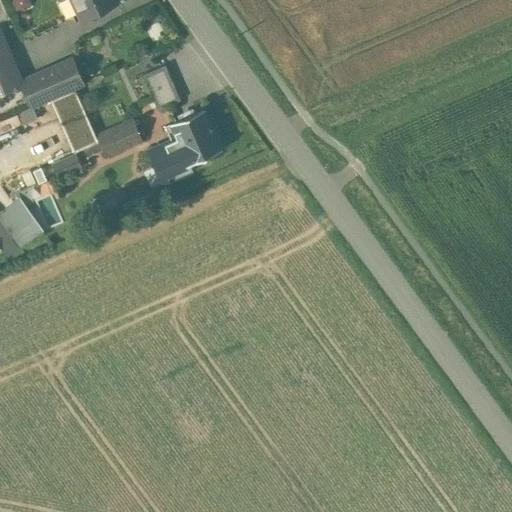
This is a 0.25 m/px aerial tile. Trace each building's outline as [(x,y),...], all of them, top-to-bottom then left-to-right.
[(70,0),(79,19),(115,2),(114,0),(70,0)] [(0,91),(21,82),(20,81),(0,35),(0,91)] [(71,58),(20,81),(21,82),(31,105),(34,104),(75,86),(82,83),(71,58)] [(164,64),(141,74),(157,109),(180,99),(164,64)] [(75,86),(34,104),(50,139),(65,132),(73,152),(98,141),(96,135),(75,86)] [(203,108),(164,125),(171,140),(182,166),(189,163),(220,149),(219,146),(220,145),(213,129),(212,130),(203,108)] [(96,135),(98,141),(105,155),(141,139),(132,119),(96,135)] [(171,140),(149,150),(163,183),(192,170),(189,163),(182,166),(171,140)] [(50,179),(37,184),(42,196),(56,190),(50,179)] [(19,198),(0,211),(0,214),(21,244),(42,229),(27,208),(32,206),(30,201),(42,196),(37,184),(36,181),(16,190),(19,198)] [(124,192),(103,201),(108,213),(129,204),(124,192)]
